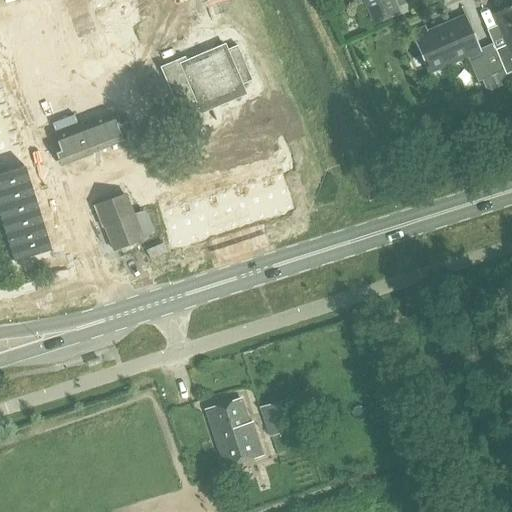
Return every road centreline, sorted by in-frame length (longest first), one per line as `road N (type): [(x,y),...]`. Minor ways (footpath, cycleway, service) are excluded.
road 1 (secondary): [(160,301),(511,188)]
road 2 (unclassified): [(179,353),(511,245)]
road 3 (unclassified): [(0,412),(179,353)]
